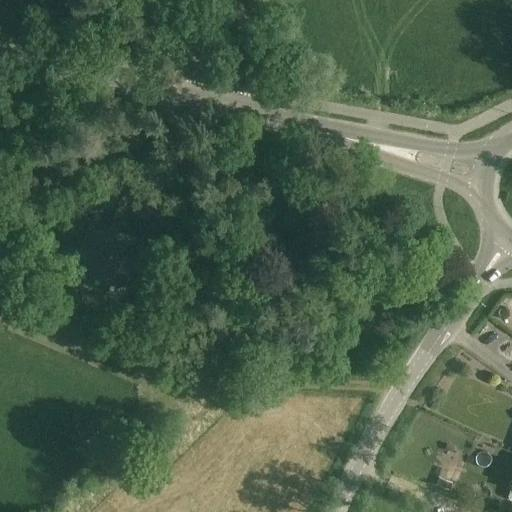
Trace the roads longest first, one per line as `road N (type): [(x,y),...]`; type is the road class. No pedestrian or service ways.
road 1 (tertiary): [(337,511),(417,365),(507,243)]
road 2 (tertiary): [(246,110),(0,67)]
road 3 (tertiary): [(480,172),(246,110)]
road 4 (unclassified): [(246,110),(140,0)]
